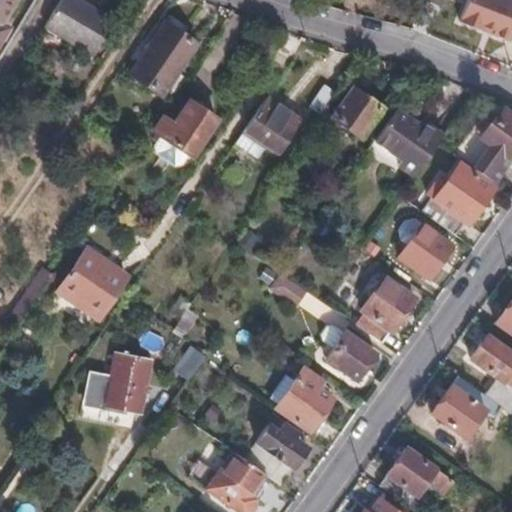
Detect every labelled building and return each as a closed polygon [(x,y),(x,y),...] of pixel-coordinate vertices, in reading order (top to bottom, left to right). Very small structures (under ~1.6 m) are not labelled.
[(0,0),(0,35),(4,28),(0,25),(0,21),(11,0),(0,0)] [(114,21),(79,0),(61,0),(45,26),(93,56),(114,21)] [(511,0),(466,0),(460,18),(511,37),(511,36),(511,0)] [(162,94),(195,45),(164,23),(130,73),(162,94)] [(321,113),(335,92),(325,85),(310,105),(321,113)] [(332,116),(360,136),(381,107),(352,87),(332,116)] [(266,96),(234,142),(258,158),(268,144),(279,151),(300,121),(266,96)] [(191,158),(218,120),(191,101),(175,123),(164,116),(153,133),(161,138),(188,156),(191,158)] [(414,125),(393,109),(372,139),(417,171),(437,143),(454,119),(430,103),(414,125)] [(470,129),(453,154),(460,159),(493,181),(509,160),(505,156),(511,146),(511,113),(501,106),(478,135),(470,129)] [(188,156),(161,138),(154,148),(155,155),(174,168),(181,166),(188,156)] [(467,223),(496,184),(493,181),(460,159),(444,181),(432,197),(422,211),(455,234),(465,221),(467,223)] [(424,192),(432,197),(444,181),(437,176),(424,192)] [(427,277),(450,246),(422,226),(399,257),(427,277)] [(98,319),(126,276),(86,249),(57,291),(98,319)] [(52,273),(42,266),(9,316),(19,323),(52,273)] [(279,273),(269,287),(294,304),(304,290),(279,273)] [(364,314),(355,325),(382,343),(412,299),(384,278),(367,300),(368,301),(361,312),(364,314)] [(511,334),(511,299),(495,323),(511,334)] [(187,309),(191,304),(185,300),(175,313),(181,317),(187,309)] [(198,316),(187,309),(181,317),(172,332),(182,339),(198,316)] [(327,358),(356,379),(374,354),(345,333),(344,334),(333,326),(327,327),(321,334),(323,340),(334,348),(327,358)] [(511,348),(490,333),(487,338),(511,355),(511,348)] [(481,344),(486,338),(481,334),(476,341),(481,344)] [(511,355),(487,338),(486,338),(481,344),(470,360),(497,379),(486,395),(502,407),(511,414),(511,355)] [(206,357),(190,345),(180,358),(172,369),(189,380),(204,360),(206,357)] [(111,378),(90,374),(84,405),(116,411),(117,409),(140,413),(150,359),(124,354),(125,352),(123,352),(123,354),(116,352),(111,378)] [(331,401),(316,390),(322,383),(303,369),(275,406),(310,431),(331,401)] [(486,395),(459,376),(432,413),(466,438),(485,412),(494,418),(502,407),(486,395)] [(266,476),(279,486),(306,449),(294,440),(298,434),(285,425),(281,431),(271,423),(244,460),(266,476)] [(378,486),(407,507),(424,483),(442,496),(451,483),(405,450),(378,486)] [(244,460),(233,451),(206,489),(239,511),(246,511),(256,499),(251,495),(266,476),(244,460)] [(395,511),(376,498),(365,511),(395,511)]
